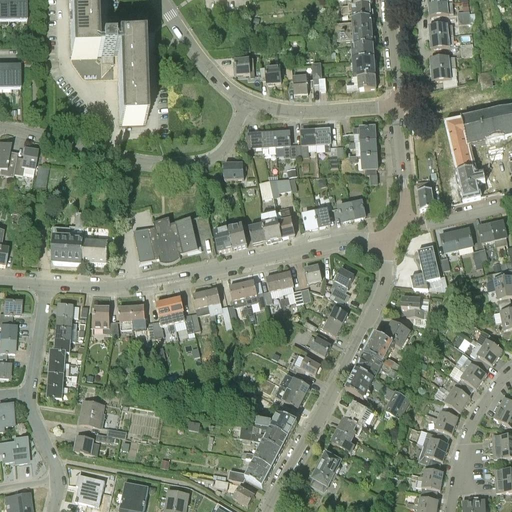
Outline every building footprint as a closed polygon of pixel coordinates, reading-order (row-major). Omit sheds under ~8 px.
[(26,1),(17,1),(17,23),(26,23),(27,23),(26,0),(26,1)] [(97,59),(97,55),(94,0),(68,0),(71,60),(97,60),(97,59)] [(371,0),(337,0),(338,3),(342,2),(342,3),(348,2),(349,1),(352,1),(352,8),(370,7),(372,7),(371,0)] [(427,0),(428,8),(448,6),(452,5),(451,0),(427,0)] [(8,1),(0,1),(0,23),(8,23),(8,1)] [(17,23),(17,1),(8,1),(8,23),(17,23)] [(428,8),(430,19),(449,18),(448,6),(428,8)] [(370,7),(352,8),(342,9),(342,16),(352,15),(353,22),(371,20),(373,18),(373,14),(370,13),(370,7)] [(251,19),(249,26),(258,28),(260,21),(251,19)] [(371,20),(353,22),(353,28),(336,29),(337,37),(372,34),(371,28),(373,27),(374,27),(374,26),(373,24),(374,23),(373,23),(371,22),(371,20)] [(429,29),(430,41),(449,39),(448,28),(429,29)] [(372,34),(337,37),(337,45),(354,44),(355,49),(373,48),(373,47),(375,45),(375,42),(375,41),(372,41),(372,34)] [(450,50),(449,39),(430,41),(431,52),(450,50)] [(116,44),(117,54),(115,54),(113,54),(113,48),(100,49),(100,55),(97,55),(97,59),(101,59),(101,60),(101,66),(102,66),(112,65),(112,66),(113,66),(113,59),(115,58),(117,58),(119,128),(145,127),(142,44),(142,43),(116,44)] [(374,50),(373,50),(373,48),(355,49),(352,50),(353,63),(374,62),(374,56),(375,55),(375,54),(376,54),(376,53),(376,52),(375,51),(375,50),(374,50)] [(449,60),(430,62),(431,73),(450,71),(449,60)] [(253,62),(235,64),(236,78),(251,77),(250,73),(254,72),(253,62)] [(374,62),(353,63),(354,80),(375,78),(375,70),(376,69),(376,68),(377,67),(376,66),(376,65),(375,64),(374,64),(374,62)] [(321,67),(312,67),(313,78),(313,88),(319,88),(319,82),(322,82),(321,67)] [(19,91),(20,91),(20,68),(19,69),(10,69),(11,91),(19,91)] [(11,91),(10,69),(1,69),(2,91),(11,91)] [(267,87),(281,86),(280,71),(266,72),(266,69),(260,70),(261,83),(267,82),(267,87)] [(308,98),(307,78),(293,79),(292,69),(286,69),(287,82),(293,81),(294,99),(295,99),(295,98),(308,97),(308,98)] [(443,84),(443,91),(457,88),(456,71),(450,71),(431,73),(432,84),(443,84)] [(500,73),(480,77),(483,91),(503,87),(500,73)] [(352,88),(347,89),(347,94),(376,92),(375,78),(354,80),(352,80),(352,88)] [(456,176),(473,172),(469,149),(487,145),(487,146),(505,142),(505,141),(511,138),(511,111),(446,126),(456,176)] [(353,131),(354,137),(361,136),(361,145),(376,144),(375,133),(375,130),(353,131)] [(302,147),(296,148),(297,161),(304,160),(304,156),(309,156),(308,149),(316,148),(316,134),(309,134),(308,133),(308,134),(301,135),(302,147)] [(323,133),(316,134),(316,148),(325,147),(326,155),(331,154),(330,147),(331,147),(330,133),(323,133)] [(282,136),(275,136),(276,150),(284,150),(285,160),(291,160),(291,161),(297,161),(296,148),(290,148),(289,135),(283,136),(283,135),(282,135),(282,136)] [(276,150),(275,136),(268,137),(268,136),(268,137),(261,137),(262,148),(249,149),(252,159),(267,158),(267,151),(276,150)] [(361,145),(362,159),(377,158),(376,147),(376,144),(361,145)] [(0,177),(13,180),(13,177),(17,160),(17,156),(7,154),(8,147),(0,145),(0,177)] [(17,160),(13,177),(22,178),(24,170),(35,172),(38,154),(29,152),(28,155),(23,154),(22,161),(17,160)] [(377,158),(362,159),(363,173),(365,173),(365,179),(376,178),(376,172),(377,172),(377,158)] [(39,167),(34,197),(44,199),(49,169),(39,167)] [(243,167),(226,168),(224,168),(225,183),(244,182),(243,167)] [(288,181),(296,179),(295,172),(287,174),(288,181)] [(474,172),(456,176),(463,205),(481,200),(478,188),(481,187),(481,186),(486,186),(484,179),(479,180),(478,177),(476,177),(474,172)] [(270,184),(273,200),(274,202),(280,200),(279,197),(292,194),(290,187),(289,183),(270,184)] [(273,200),(270,184),(260,186),(263,203),(273,200)] [(420,215),(435,211),(431,186),(417,188),(418,195),(420,215)] [(354,223),(365,220),(362,206),(350,208),(354,223)] [(354,223),(350,208),(339,211),(342,226),(354,223)] [(295,238),(289,211),(276,214),(282,241),(295,238)] [(282,241),(276,214),(262,217),(262,226),(263,229),(266,245),(269,245),(269,244),(282,241)] [(319,231),(330,228),(327,214),(315,216),(319,231)] [(69,232),(53,231),(51,256),(54,256),(54,266),(82,267),(84,230),(85,217),(77,216),(76,230),(69,230),(69,232)] [(319,231),(315,216),(304,219),(307,234),(319,231)] [(168,222),(163,223),(154,225),(154,224),(153,225),(153,226),(154,230),(135,234),(133,235),(134,236),(140,265),(141,267),(142,266),(157,263),(159,262),(160,265),(162,266),(163,266),(165,266),(167,267),(168,267),(170,266),(172,266),(173,266),(175,265),(176,264),(178,263),(179,262),(180,261),(181,261),(180,257),(197,253),(197,254),(199,253),(199,252),(198,252),(192,223),(191,221),(190,222),(171,226),(170,222),(170,221),(168,221),(168,222)] [(233,253),(228,233),(226,224),(222,225),(224,234),(214,236),(218,256),(233,253)] [(503,225),(491,228),(495,244),(495,243),(496,250),(508,247),(506,241),(507,241),(503,225)] [(482,246),(495,244),(491,228),(479,230),(482,246)] [(266,245),(263,229),(249,231),(253,248),(266,245)] [(84,230),(82,267),(108,269),(109,246),(121,247),(121,238),(115,238),(116,232),(84,230)] [(243,230),(231,232),(228,233),(233,253),(247,249),(243,230)] [(473,250),(469,233),(455,236),(459,253),(473,250)] [(0,268),(5,269),(8,251),(0,250),(0,248),(2,234),(0,234),(0,268)] [(459,253),(455,236),(441,239),(445,256),(459,253)] [(507,251),(511,265),(500,267),(502,274),(511,272),(511,249),(508,250),(507,251)] [(449,294),(445,279),(440,280),(433,251),(432,251),(418,255),(423,277),(411,280),(414,293),(428,294),(427,293),(449,294)] [(482,265),(488,264),(485,252),(479,253),(482,265)] [(473,255),(477,272),(483,271),(481,265),(482,265),(479,253),(473,255)] [(441,262),(444,274),(450,273),(448,261),(441,262)] [(493,268),(495,276),(501,275),(499,267),(493,268)] [(321,283),(318,269),(305,272),(308,286),(321,283)] [(341,273),(337,281),(327,299),(344,308),(350,298),(346,296),(354,279),(341,273)] [(505,274),(492,277),(487,279),(488,286),(494,285),(496,293),(511,290),(511,279),(506,281),(505,274)] [(294,289),(291,275),(278,278),(281,292),(294,289)] [(269,294),(263,296),(266,310),(267,310),(266,307),(273,306),(271,295),(281,292),(278,278),(266,281),(269,294)] [(257,297),(254,284),(242,287),(246,308),(259,305),(260,312),(266,310),(263,296),(257,297)] [(246,308),(242,287),(229,290),(234,308),(228,310),(231,324),(238,323),(235,310),(246,308)] [(499,309),(511,307),(510,301),(511,300),(511,290),(496,293),(499,309)] [(311,303),(308,291),(301,293),(304,305),(311,303)] [(210,315),(211,319),(212,326),(217,325),(215,318),(223,316),(227,333),(233,331),(231,324),(228,310),(222,311),(218,292),(205,295),(210,315)] [(296,307),(304,305),(301,293),(294,295),(296,307)] [(193,298),(198,318),(191,319),(195,335),(201,334),(198,318),(210,315),(205,295),(193,298)] [(414,321),(428,322),(429,302),(402,300),(402,312),(408,312),(408,320),(414,321)] [(184,315),(181,301),(175,302),(175,301),(169,302),(170,303),(169,304),(172,318),(174,327),(185,324),(186,324),(185,319),(184,315)] [(174,327),(172,318),(169,304),(168,304),(167,302),(162,303),(162,305),(156,306),(159,320),(160,325),(153,326),(155,342),(155,341),(164,340),(161,329),(174,327)] [(0,316),(0,323),(12,324),(12,318),(20,319),(21,305),(5,304),(4,317),(0,316)] [(511,310),(511,307),(499,309),(502,325),(511,322),(511,310)] [(72,321),(73,309),(59,308),(58,320),(72,321)] [(146,327),(145,309),(132,310),(133,330),(133,332),(133,333),(146,333),(147,343),(155,342),(153,326),(146,327)] [(253,309),(247,310),(249,317),(251,327),(257,326),(253,309)] [(96,317),(94,317),(93,330),(104,330),(104,336),(113,336),(113,340),(119,339),(118,325),(109,325),(110,311),(96,310),(96,317)] [(133,330),(132,310),(119,311),(120,325),(121,333),(133,332),(133,330)] [(335,310),(329,322),(342,329),(348,317),(335,310)] [(195,335),(191,319),(191,318),(185,319),(186,324),(185,324),(188,337),(195,335)] [(72,321),(58,320),(57,331),(71,332),(72,321)] [(336,340),(342,329),(329,322),(323,333),(336,340)] [(511,339),(511,322),(502,325),(504,334),(501,335),(503,343),(511,341),(511,339)] [(0,329),(2,329),(1,342),(15,343),(16,330),(12,330),(12,324),(0,323),(0,329)] [(317,330),(306,324),(303,329),(315,335),(317,330)] [(411,334),(392,324),(383,342),(393,347),(401,352),(411,334)] [(443,327),(439,332),(446,337),(449,331),(443,327)] [(71,332),(57,331),(56,343),(70,344),(71,332)] [(471,346),(476,349),(478,346),(483,349),(482,351),(497,361),(503,354),(499,351),(502,347),(483,334),(476,344),(473,342),(471,346)] [(393,347),(383,342),(375,338),(370,348),(388,357),(393,347)] [(310,352),(325,360),(331,349),(317,341),(310,352)] [(1,342),(0,342),(0,361),(6,362),(7,356),(14,357),(15,343),(1,342)] [(56,343),(55,354),(65,355),(69,355),(75,355),(75,344),(70,344),(56,343)] [(475,361),(474,363),(488,372),(490,368),(492,369),(497,361),(482,351),(483,349),(478,346),(476,349),(475,351),(472,351),(473,354),(471,357),(475,361)] [(370,348),(365,358),(395,374),(398,367),(389,362),(388,364),(385,363),(388,357),(370,348)] [(55,354),(51,354),(50,365),(64,366),(65,355),(55,354)] [(301,371),(316,379),(321,369),(306,361),(306,362),(299,358),(294,367),(301,370),(301,371)] [(397,375),(395,374),(365,358),(356,373),(374,383),(381,371),(382,374),(394,380),(397,375)] [(0,381),(9,382),(10,368),(6,368),(6,362),(0,361),(0,381)] [(474,363),(467,373),(466,375),(482,385),(487,377),(485,376),(488,372),(474,363)] [(64,366),(50,365),(49,377),(64,377),(64,366)] [(467,373),(462,370),(460,373),(465,376),(458,386),(471,395),(474,391),(476,392),(482,385),(466,375),(467,373)] [(248,373),(241,386),(246,388),(252,375),(248,373)] [(389,391),(356,373),(345,393),(363,402),(372,387),(374,387),(375,391),(386,398),(389,391)] [(64,378),(49,377),(48,388),(63,389),(64,378)] [(287,377),(281,388),(304,400),(310,390),(287,377)] [(439,393),(444,396),(446,393),(451,396),(450,398),(465,409),(471,401),(469,400),(471,395),(451,381),(444,392),(441,390),(439,393)] [(143,389),(136,387),(134,393),(142,395),(143,389)] [(48,388),(48,400),(62,401),(63,389),(48,388)] [(275,400),(285,405),(298,412),(304,400),(281,388),(275,400)] [(196,402),(205,401),(204,392),(196,392),(196,402)] [(385,400),(392,404),(385,414),(399,422),(410,402),(389,392),(386,398),(385,400)] [(460,416),(465,409),(450,398),(451,396),(446,393),(444,396),(449,400),(445,406),(446,407),(459,415),(460,416)] [(499,411),(511,417),(511,404),(505,401),(499,411)] [(80,426),(100,430),(104,409),(84,405),(82,414),(84,414),(81,426),(80,426)] [(344,423),(356,429),(362,432),(365,426),(362,424),(368,413),(354,406),(344,423)] [(0,427),(2,427),(3,429),(13,428),(11,407),(0,407),(0,427)] [(441,415),(438,422),(438,424),(455,430),(458,421),(456,420),(459,415),(446,407),(441,415)] [(511,417),(499,411),(494,422),(511,431),(511,417)] [(242,427),(271,432),(288,442),(297,426),(297,425),(278,420),(274,428),(271,427),(271,426),(258,423),(244,420),(243,427),(242,427)] [(438,422),(433,420),(431,423),(437,425),(434,433),(438,434),(437,438),(448,442),(450,438),(452,439),(455,430),(438,424),(438,422)] [(344,423),(338,434),(352,442),(356,436),(353,435),(356,429),(344,423)] [(199,433),(200,427),(190,425),(189,432),(199,433)] [(268,438),(264,445),(282,455),(288,442),(271,432),(242,427),(240,441),(243,442),(242,445),(251,447),(251,443),(256,444),(257,436),(268,438)] [(108,431),(107,438),(113,440),(126,442),(127,435),(108,431)] [(352,442),(338,434),(332,446),(351,456),(355,448),(350,446),(352,442)] [(428,435),(423,447),(429,449),(428,451),(446,457),(449,448),(447,447),(448,442),(437,439),(428,435)] [(113,440),(107,438),(97,437),(96,443),(112,446),(113,440)] [(511,437),(493,439),(493,451),(511,449),(511,437)] [(74,454),(91,457),(94,442),(77,439),(74,454)] [(27,465),(25,441),(15,442),(16,446),(2,447),(3,464),(15,463),(15,466),(27,465)] [(136,456),(137,454),(139,444),(130,442),(130,446),(124,445),(122,453),(136,456)] [(242,460),(255,463),(272,472),(282,455),(264,445),(257,458),(256,457),(243,455),(242,460)] [(429,449),(423,447),(423,449),(424,449),(418,465),(428,468),(439,470),(440,470),(441,465),(443,465),(446,457),(428,451),(429,449)] [(511,461),(511,449),(493,451),(494,463),(511,461)] [(341,464),(326,456),(320,469),(334,477),(341,464)] [(161,462),(160,470),(167,472),(169,463),(161,462)] [(232,483),(244,485),(246,481),(262,490),(272,472),(255,463),(247,477),(230,474),(229,482),(232,483)] [(389,478),(392,469),(386,466),(383,475),(389,478)] [(425,473),(424,480),(423,482),(442,485),(443,476),(438,475),(439,470),(428,468),(426,473),(425,473)] [(334,477),(320,469),(313,481),(317,484),(314,490),(323,495),(326,489),(328,490),(334,477)] [(511,472),(495,473),(496,485),(511,483),(511,472)] [(78,505),(78,504),(95,508),(98,495),(103,496),(105,484),(79,478),(77,489),(80,490),(77,500),(76,505),(78,505)] [(424,480),(418,479),(417,483),(415,490),(422,491),(421,496),(425,497),(437,498),(438,493),(440,494),(442,485),(423,482),(424,480)] [(204,488),(208,488),(208,486),(213,486),(213,482),(196,480),(196,484),(204,485),(204,488)] [(216,482),(215,490),(227,492),(229,485),(216,482)] [(511,495),(511,483),(496,485),(497,497),(511,495)] [(138,511),(139,510),(145,511),(149,490),(125,486),(120,511),(138,511)] [(240,490),(233,501),(248,509),(254,498),(240,490)] [(165,511),(186,511),(189,498),(169,494),(165,511)] [(15,499),(5,501),(7,511),(31,511),(29,497),(20,499),(15,500),(15,499)] [(424,501),(420,501),(417,500),(415,501),(414,505),(415,507),(419,508),(418,510),(430,511),(437,511),(439,504),(436,503),(437,499),(437,498),(425,497),(424,501)] [(485,511),(485,503),(474,504),(474,511),(485,511)]
